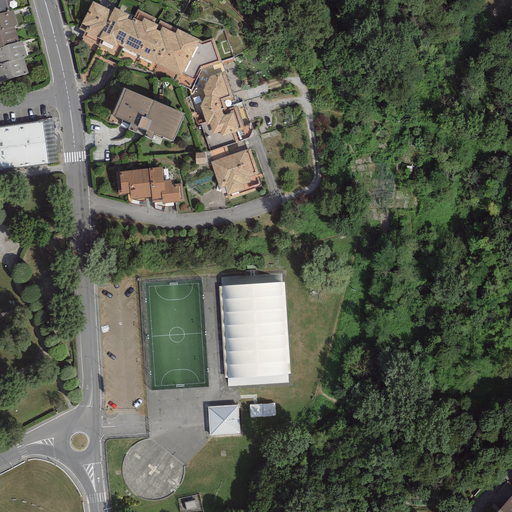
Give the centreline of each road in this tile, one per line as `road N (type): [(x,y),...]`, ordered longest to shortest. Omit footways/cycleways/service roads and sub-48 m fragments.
road 1 (motorway): [(264,511),(382,362),(439,267),(491,93),(497,0)]
road 2 (residential): [(78,201),(177,225),(222,221),(301,197),(318,172),(305,91)]
road 3 (unclassified): [(78,201),(88,368)]
